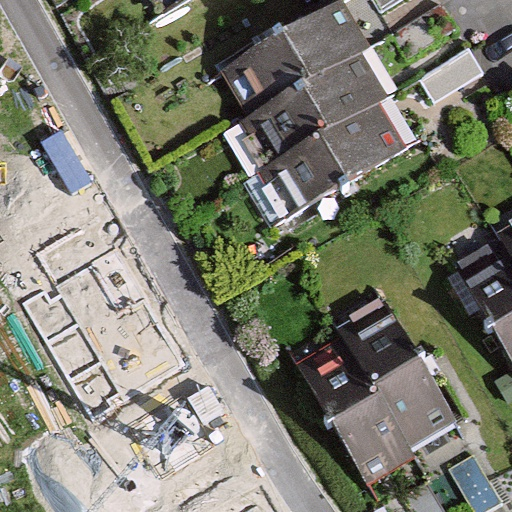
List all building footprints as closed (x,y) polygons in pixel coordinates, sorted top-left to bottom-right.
[(157,0),(163,11),(186,0),(157,0)] [(337,38),(326,16),(216,72),(288,214),(398,158),(386,134),(363,88),(337,38)] [(511,225),(436,277),(511,387),(511,225)] [(123,265),(68,291),(95,347),(151,320),(123,265)] [(451,438),(371,316),(287,370),(367,493),(387,480),(428,453),(451,438)]
